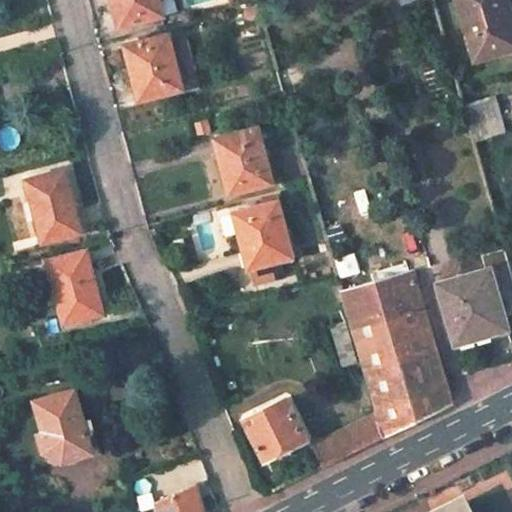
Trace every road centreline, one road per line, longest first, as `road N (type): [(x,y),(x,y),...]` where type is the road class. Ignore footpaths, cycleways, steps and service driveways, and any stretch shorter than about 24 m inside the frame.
road 1 (residential): [(71,0),(129,228),(244,511)]
road 2 (unclassified): [(511,402),(291,511)]
